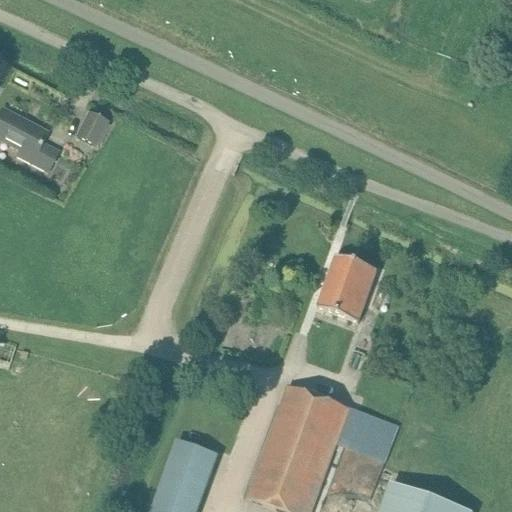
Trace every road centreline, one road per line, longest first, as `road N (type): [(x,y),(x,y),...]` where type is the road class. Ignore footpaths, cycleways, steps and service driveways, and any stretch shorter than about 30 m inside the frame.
road 1 (unclassified): [(511,216),(44,0)]
road 2 (residential): [(0,328),(132,343),(146,336),(249,132)]
road 3 (residential): [(511,240),(405,205),(249,132)]
road 4 (residential): [(249,132),(0,15)]
road 5 (track): [(237,0),(368,63),(438,86)]
